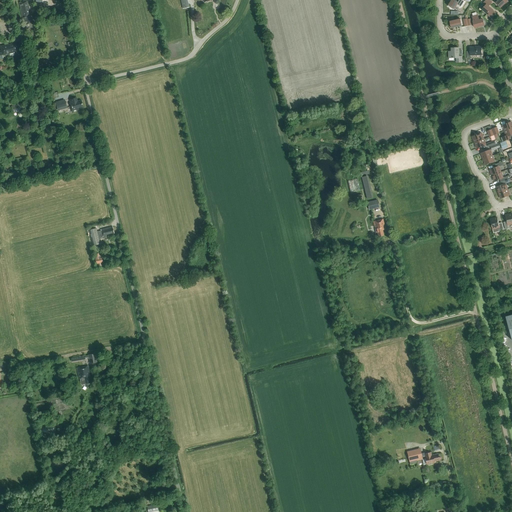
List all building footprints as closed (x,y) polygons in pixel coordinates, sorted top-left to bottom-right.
[(180,0),(183,9),(189,7),(187,0),(180,0)] [(452,0),(448,6),(454,10),(456,6),(460,8),(465,1),(463,0),(452,0)] [(31,16),(30,11),(30,10),(30,7),(29,7),(27,1),(19,2),(21,9),(20,9),(22,17),(23,16),(23,20),(24,20),(25,25),(32,23),(31,20),(32,19),(32,16),(31,16)] [(486,5),(482,10),(491,18),(496,13),(488,7),(490,5),(486,1),(483,3),(486,5)] [(472,16),(474,22),(473,22),(475,28),(476,28),(477,28),(478,28),(479,27),(484,25),(483,19),(479,20),(478,15),(472,16)] [(461,19),(450,22),(451,28),(462,26),(461,19)] [(13,52),(18,51),(16,43),(1,47),(2,52),(0,52),(0,59),(3,58),(2,55),(9,54),(10,56),(14,55),(13,52)] [(471,56),(482,55),(481,47),(470,47),(470,51),(466,51),(467,58),(471,58),(471,56)] [(457,63),(462,62),(462,56),(459,56),(459,48),(451,48),(452,51),(449,51),(449,58),(457,58),(457,63)] [(77,103),(76,99),(68,101),(69,104),(71,113),(80,111),(79,110),(83,109),(81,102),(77,103)] [(67,108),(64,100),(56,103),(58,110),(67,108)] [(11,107),(13,114),(24,110),(22,104),(11,107)] [(511,128),(511,123),(511,122),(505,124),(504,121),(501,123),(502,125),(504,131),(511,128)] [(511,134),(511,128),(504,131),(507,137),(501,139),(503,142),(510,139),(509,136),(511,134)] [(475,143),(484,139),(482,133),(472,137),(475,143)] [(486,145),(484,139),(475,143),(477,148),(486,145)] [(483,159),(492,156),(490,150),(481,153),(483,159)] [(495,161),(492,156),(483,159),(485,165),(495,161)] [(492,176),(501,172),(499,167),(504,165),(503,162),(495,164),(496,167),(490,170),(492,176)] [(503,178),(501,172),(492,176),(494,181),(503,178)] [(369,175),(362,176),(367,198),(373,197),(369,175)] [(498,193),(508,189),(505,184),(511,182),(509,179),(505,180),(502,182),(503,185),(496,187),(498,193)] [(510,195),(508,189),(498,193),(501,199),(510,195)] [(379,207),(377,200),(367,202),(369,210),(379,207)] [(490,220),(493,229),(494,233),(501,231),(500,231),(504,230),(502,223),(499,223),(497,218),(490,220)] [(382,230),(385,229),(383,220),(374,222),(376,232),(377,231),(379,237),(383,235),(382,230)] [(103,238),(107,237),(107,236),(108,236),(114,234),(112,226),(100,229),(101,231),(97,232),(96,228),(89,230),(93,245),(100,244),(99,239),(103,238)] [(90,363),(97,362),(96,354),(88,355),(90,363)] [(81,385),(90,383),(89,378),(90,377),(88,366),(77,368),(79,379),(80,379),(81,385)] [(439,460),(437,454),(432,455),(431,452),(425,453),(424,453),(421,454),(421,452),(408,455),(409,463),(423,459),(424,465),(434,463),(433,461),(439,460)]
